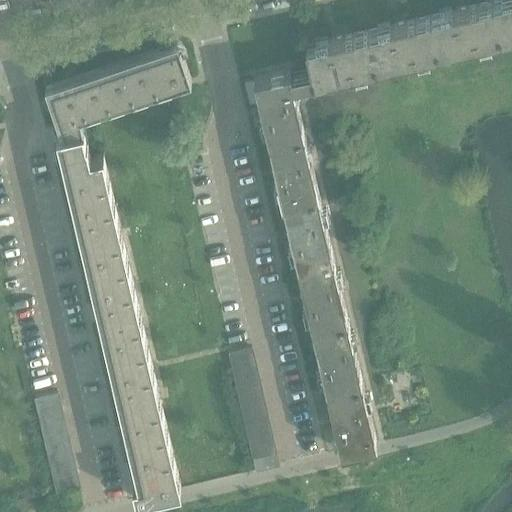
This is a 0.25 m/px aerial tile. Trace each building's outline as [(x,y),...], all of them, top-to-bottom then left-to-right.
[(511,0),(503,0),(493,3),(501,38),(511,35),(511,0)] [(431,17),(439,53),(501,38),(493,3),(431,17)] [(369,32),(377,67),(439,53),(431,17),(369,32)] [(291,69),(255,78),(270,141),(305,132),(294,84),(304,82),(314,80),(315,82),(377,67),(369,32),(306,46),(311,69),(292,73),(291,69)] [(180,45),(147,57),(158,91),(192,80),(180,45)] [(135,99),(158,91),(147,57),(123,65),(135,99)] [(123,65),(100,72),(111,107),(135,99),(123,65)] [(88,115),(111,107),(100,72),(76,80),(88,115)] [(67,133),(68,139),(86,135),(84,128),(81,129),(78,118),(88,115),(76,80),(52,88),(67,133)] [(270,141),(284,202),(320,194),(305,132),(270,141)] [(65,146),(75,186),(110,178),(104,152),(91,155),(86,135),(68,139),(70,145),(65,146)] [(75,186),(80,210),(115,202),(110,178),(75,186)] [(284,202),(299,264),(334,256),(320,194),(284,202)] [(115,202),(80,210),(88,245),(104,242),(102,231),(121,226),(115,202)] [(88,245),(94,269),(129,261),(121,226),(102,231),(104,242),(88,245)] [(299,264),(313,326),(349,318),(334,256),(299,264)] [(94,269),(100,294),(135,286),(129,261),(94,269)] [(140,310),(135,286),(100,294),(108,329),(124,325),(122,314),(140,310)] [(108,329),(113,353),(148,345),(140,310),(122,314),(124,325),(108,329)] [(313,326),(327,387),(363,379),(349,318),(313,326)] [(154,369),(148,345),(113,353),(119,377),(154,369)] [(229,352),(232,365),(255,359),(253,347),(229,352)] [(258,371),(255,359),(232,365),(235,376),(258,371)] [(160,394),(154,369),(119,377),(127,413),(144,409),(141,398),(160,394)] [(261,383),(258,371),(235,376),(237,388),(261,383)] [(378,442),(363,379),(327,387),(342,450),(378,442)] [(264,395),(261,383),(237,388),(240,400),(264,395)] [(34,398),(37,410),(60,405),(57,392),(34,398)] [(127,413),(133,437),(168,429),(160,394),(141,398),(144,409),(127,413)] [(266,406),(264,395),(240,400),(243,411),(266,406)] [(63,416),(60,405),(37,410),(39,422),(63,416)] [(243,411),(245,423),(269,418),(266,406),(243,411)] [(63,416),(39,422),(42,434),(66,428),(63,416)] [(271,429),(269,418),(245,423),(248,435),(271,429)] [(68,440),(66,428),(42,434),(45,445),(68,440)] [(173,453),(168,429),(133,437),(138,461),(173,453)] [(274,441),(271,429),(248,435),(251,446),(274,441)] [(68,440),(45,445),(48,457),(71,452),(68,440)] [(277,453),(274,441),(251,446),(253,458),(277,453)] [(74,463),(71,452),(48,457),(50,468),(74,463)] [(181,488),(173,453),(138,461),(143,480),(133,482),(137,498),(181,488)] [(280,465),(277,453),(253,458),(256,470),(280,465)] [(74,463),(50,468),(53,480),(76,474),(74,463)] [(79,487),(76,474),(53,480),(56,493),(79,487)]
